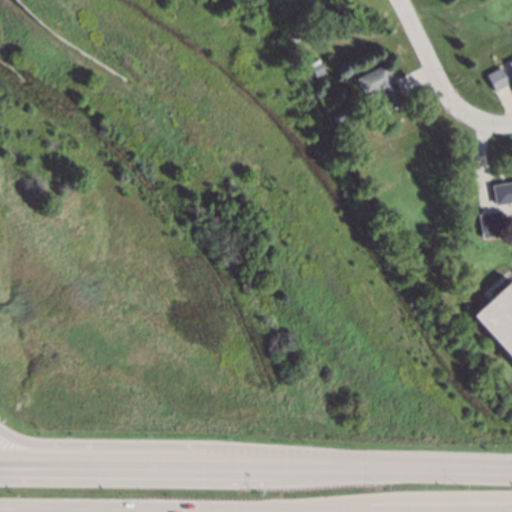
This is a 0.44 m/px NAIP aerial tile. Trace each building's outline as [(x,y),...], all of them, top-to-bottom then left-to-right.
[(324,71),(315,76),(309,63),(318,58),(324,71)] [(392,79),(394,78),(399,88),(380,96),(376,88),(364,94),(355,77),(384,63),(392,79)] [(508,83),(494,91),(485,73),(499,66),(508,83)] [(345,96),(338,101),(334,95),(341,90),(345,96)] [(345,118),(335,122),(331,114),(341,109),(345,118)] [(511,204),(509,205),(508,202),(495,204),(491,185),(511,181),(511,204)] [(503,234),(491,236),(490,230),(481,232),(477,214),(498,210),(503,234)] [(511,281),(511,359),(471,314),(510,279),(511,281)]
